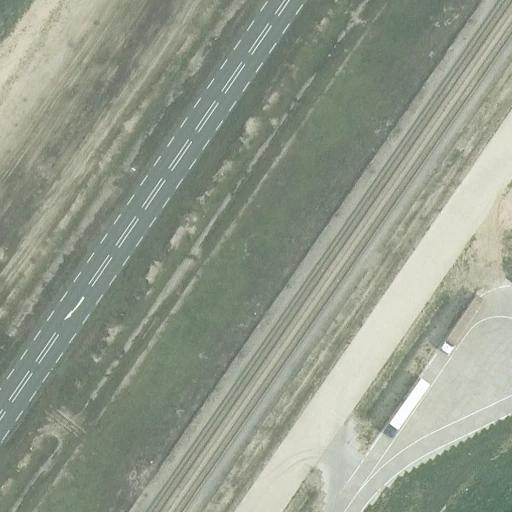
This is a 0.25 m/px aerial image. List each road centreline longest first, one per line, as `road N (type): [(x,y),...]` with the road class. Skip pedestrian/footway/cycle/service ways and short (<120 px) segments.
road 1 (secondary): [(286,0),(0,415)]
road 2 (unclassified): [(343,511),(511,269)]
